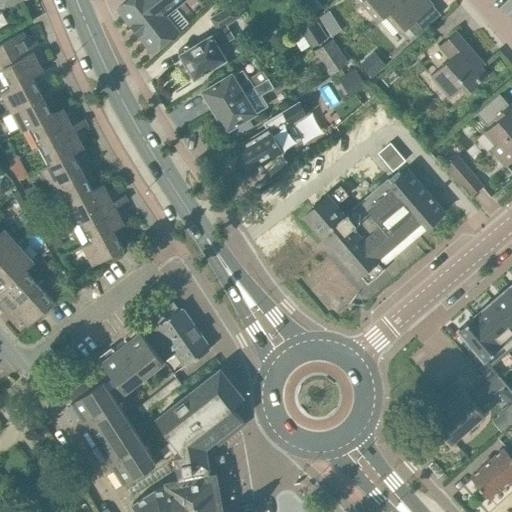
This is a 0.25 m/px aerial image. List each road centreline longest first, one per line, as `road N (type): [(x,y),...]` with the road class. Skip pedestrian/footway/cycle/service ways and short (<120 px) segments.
road 1 (primary): [(221,260),(132,119),(75,0)]
road 2 (secondary): [(356,362),(511,223)]
road 3 (residential): [(20,359),(46,351),(178,244)]
road 4 (residential): [(119,511),(20,359)]
road 5 (primary): [(221,260),(277,369)]
road 6 (primary): [(305,348),(221,260)]
